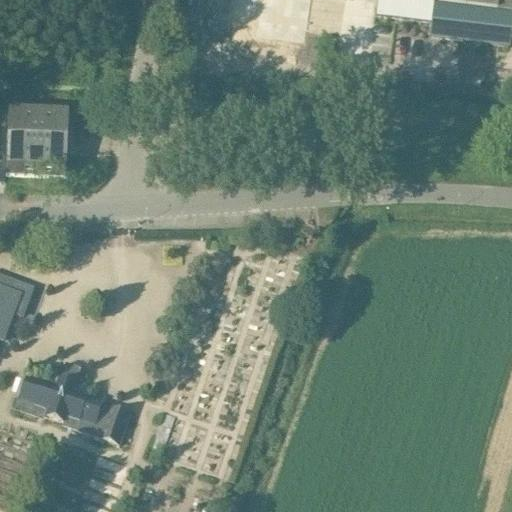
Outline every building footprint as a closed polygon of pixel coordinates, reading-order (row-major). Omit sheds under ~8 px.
[(509,49),(511,24),(511,15),(433,6),(433,5),(393,0),(377,0),(375,19),(430,25),(429,39),(509,49)] [(7,111),(4,179),(34,180),(37,112),(7,111)] [(37,112),(34,180),(64,182),(67,114),(37,112)] [(4,339),(11,321),(10,320),(12,317),(20,320),(30,293),(12,286),(8,295),(4,294),(5,293),(0,291),(0,343),(2,344),(4,339)] [(101,407),(83,401),(83,399),(73,396),(75,392),(54,385),(53,389),(41,385),(41,386),(26,381),(25,384),(21,383),(16,398),(20,399),(19,402),(18,401),(13,413),(35,421),(37,416),(44,419),(44,420),(64,427),(66,421),(72,424),(69,433),(90,441),(92,435),(100,438),(98,443),(118,450),(129,419),(100,409),(101,407)]
